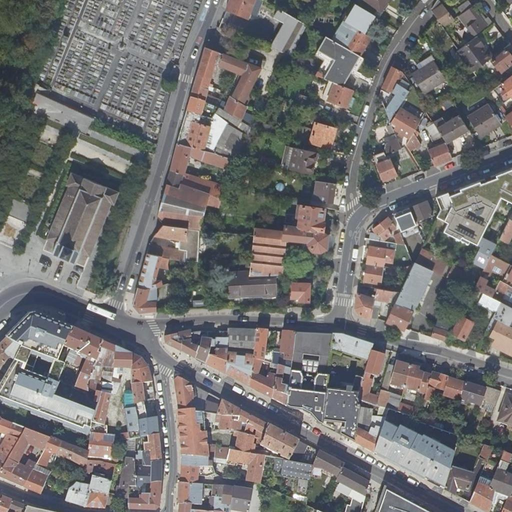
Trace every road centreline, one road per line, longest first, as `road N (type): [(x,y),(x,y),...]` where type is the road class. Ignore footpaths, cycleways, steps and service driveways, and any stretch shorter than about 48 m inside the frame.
road 1 (residential): [(216,0),(110,322)]
road 2 (secondary): [(166,359),(452,511)]
road 3 (residential): [(357,213),(356,165),(372,94),(421,11)]
road 4 (secondary): [(338,323),(212,319),(132,332)]
road 5 (secondary): [(511,376),(338,323)]
road 6 (residential): [(511,153),(357,213)]
road 7 (residential): [(166,359),(169,511)]
road 8 (secondary): [(0,300),(39,290),(110,322)]
